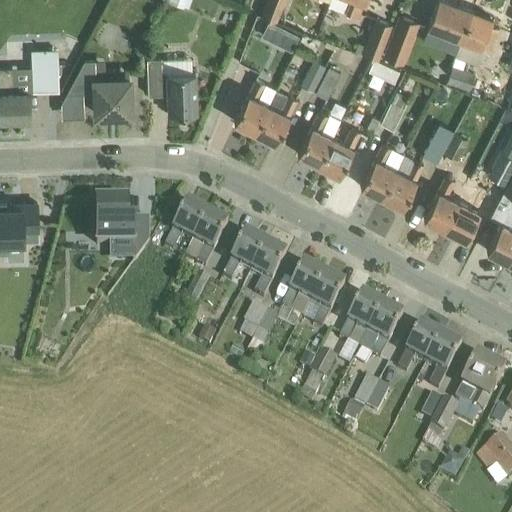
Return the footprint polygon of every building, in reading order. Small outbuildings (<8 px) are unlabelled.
[(265,0),(261,14),(276,20),(283,0),(265,0)] [(329,0),(328,4),(359,16),(364,0),(329,0)] [(449,0),(441,0),(431,26),(461,38),(472,9),(449,0)] [(493,17),(472,9),(461,38),(454,56),(480,66),(487,48),(491,49),(500,27),(490,23),(493,17)] [(400,14),(384,55),(402,62),(418,21),(400,14)] [(362,52),(377,59),(392,23),(377,17),(362,52)] [(260,35),(271,40),(279,24),(268,19),(260,35)] [(312,90),(332,53),(320,47),(300,84),(312,90)] [(59,89),(58,54),(32,54),(33,90),(59,89)] [(160,57),(147,57),(148,94),(168,93),(169,112),(197,111),(195,71),(192,71),(192,57),(160,58),(160,57)] [(66,92),(61,101),(62,117),(84,115),(83,92),(95,91),(96,112),(104,112),(104,114),(123,114),(123,111),(130,111),(129,77),(95,78),(94,58),(84,59),(66,92)] [(314,91),(327,98),(341,72),(328,65),(314,91)] [(399,69),(388,65),(383,76),(394,81),(399,69)] [(452,65),(446,81),(470,89),(475,73),(452,65)] [(12,66),(0,66),(0,117),(30,117),(29,90),(13,90),(12,66)] [(234,119),(255,130),(269,102),(257,96),(264,82),(256,77),(234,119)] [(394,129),(409,97),(396,90),(380,123),(394,129)] [(269,102),(255,130),(275,141),(290,112),(297,98),(287,93),(279,107),(269,102)] [(312,124),(311,123),(297,152),(318,162),(332,134),(321,128),(328,114),(319,110),(312,124)] [(453,129),(439,122),(423,153),(437,160),(453,129)] [(332,134),(318,162),(339,173),(353,145),(360,131),(351,126),(344,140),(332,134)] [(454,132),(443,152),(457,160),(468,140),(454,132)] [(375,156),(374,156),(360,184),(381,194),(395,167),(403,152),(382,142),(375,156)] [(506,182),(511,171),(511,152),(501,147),(488,172),(506,182)] [(414,158),(407,173),(395,167),(381,194),(402,205),(406,196),(416,177),(423,163),(414,158)] [(423,216),(444,227),(458,199),(447,193),(454,179),(445,174),(438,188),(423,216)] [(458,199),(444,227),(465,238),(486,195),(478,191),(470,205),(458,199)] [(0,252),(7,252),(7,240),(24,240),(23,230),(38,229),(37,201),(21,202),(21,206),(8,206),(8,202),(0,202),(0,252)] [(127,217),(127,203),(96,203),(96,228),(99,228),(99,243),(130,243),(132,243),(132,261),(136,261),(148,243),(149,242),(149,218),(127,217)] [(164,245),(174,250),(181,237),(192,242),(202,223),(207,214),(186,203),(171,231),(172,231),(164,245)] [(511,208),(508,206),(501,220),(486,249),(507,259),(511,249),(511,208)] [(185,256),(196,262),(205,267),(213,253),(228,225),(207,214),(202,223),(192,242),(185,256)] [(223,276),(243,286),(265,244),(244,233),(230,261),(230,262),(223,276)] [(271,283),(286,255),(265,244),(243,286),(244,286),(251,272),(262,278),(255,292),(264,297),(271,283)] [(303,264),(288,292),(281,306),(301,317),(309,303),(324,275),(303,264)] [(209,281),(197,274),(184,299),(186,299),(182,306),(192,311),(197,301),(198,302),(209,281)] [(324,275),(309,303),(320,309),(313,323),(322,328),(329,314),(344,286),(324,275)] [(360,348),(377,314),(382,305),(361,294),(346,323),(347,323),(339,337),(360,348)] [(239,333),(252,340),(267,311),(253,304),(243,322),(245,323),(239,333)] [(377,314),(360,348),(380,358),(388,344),(403,316),(382,305),(377,314)] [(278,317),(267,311),(252,340),(264,345),(278,317)] [(398,367),(407,372),(413,360),(425,366),(436,345),(440,336),(419,325),(405,353),(398,367)] [(209,344),(216,332),(205,326),(198,338),(209,344)] [(440,336),(436,345),(425,366),(418,378),(439,388),(446,374),(446,375),(461,347),(440,336)] [(307,342),(295,364),(304,369),(310,372),(322,350),(307,342)] [(312,373),(303,388),(316,395),(336,358),(322,350),(310,372),(312,373)] [(476,355),(461,385),(463,386),(456,397),(470,404),(482,411),(488,400),(489,400),(505,369),(476,355)] [(351,401),(341,420),(354,427),(357,422),(378,384),(367,378),(354,402),(351,401)] [(378,384),(367,406),(376,412),(388,390),(378,384)] [(432,393),(427,402),(438,408),(443,399),(432,393)] [(445,402),(423,443),(435,449),(457,409),(445,402)] [(507,477),(511,473),(511,449),(501,435),(476,455),(489,471),(497,464),(507,477)] [(467,456),(451,448),(440,469),(457,477),(467,456)]
